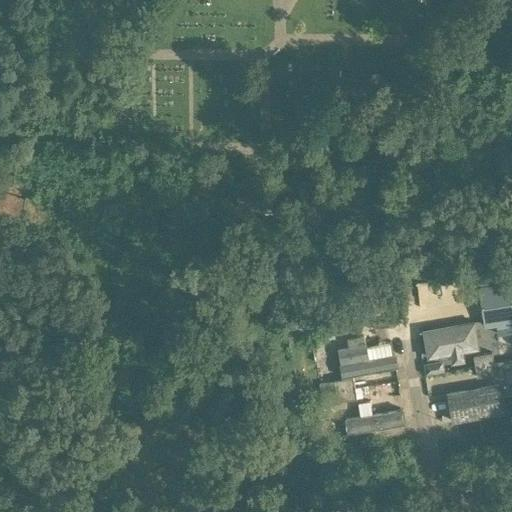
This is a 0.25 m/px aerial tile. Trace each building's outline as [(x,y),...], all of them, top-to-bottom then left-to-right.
[(439,0),(438,12),(455,13),(455,0),(439,0)] [(490,272),(475,275),(478,290),(493,287),(490,272)] [(511,301),(511,299),(481,306),(484,321),(496,318),(511,315),(511,301)] [(313,311),(282,315),(284,330),(315,325),(313,311)] [(511,315),(496,318),(498,330),(511,327),(511,315)] [(490,322),(427,330),(430,357),(493,349),(490,322)] [(383,340),(341,346),(344,367),(386,361),(383,340)] [(493,352),(475,355),(477,366),(495,363),(493,352)] [(495,363),(477,366),(479,377),(496,374),(495,363)] [(352,379),(332,382),(334,392),(353,388),(352,379)] [(500,385),(451,394),(456,420),(504,412),(500,385)] [(353,388),(334,392),(336,401),(355,398),(353,388)] [(399,396),(333,405),(337,431),(403,421),(399,396)] [(122,435),(117,435),(114,435),(110,441),(113,449),(123,455),(124,458),(126,458),(125,455),(132,443),(135,442),(135,441),(132,441),(122,435)]
